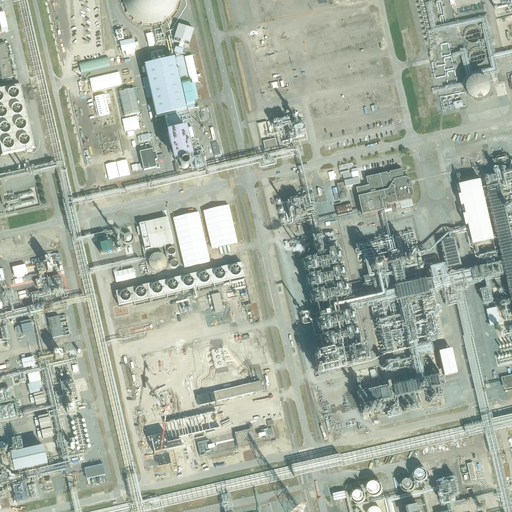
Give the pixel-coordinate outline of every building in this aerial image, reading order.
[(511,0),(508,0),(509,0),(501,2),(502,5),(506,4),(506,5),(498,7),(498,10),(508,8),(509,10),(510,12),(511,12),(511,11),(511,51),(494,55),(485,18),(435,30),(429,6),(428,6),(433,31),(428,32),(430,44),(432,44),(429,34),(483,21),(484,23),(483,24),(483,25),(480,26),(479,27),(479,28),(480,28),(482,34),(485,33),(493,70),(470,75),(465,51),(464,51),(463,51),(463,52),(463,53),(455,55),(455,57),(463,55),(468,78),(464,85),(449,88),(450,90),(463,87),(465,87),(469,80),(471,79),(471,78),(498,72),(495,61),(511,57),(511,80),(511,81),(511,82),(511,85),(511,165),(510,166),(509,162),(508,162),(508,160),(509,160),(509,157),(505,158),(505,156),(498,158),(498,160),(493,161),(493,164),(499,163),(501,170),(495,172),(496,178),(460,187),(463,196),(460,197),(462,207),(465,207),(467,216),(465,216),(467,227),(469,226),(470,229),(454,232),(451,233),(446,234),(428,251),(425,252),(425,249),(422,250),(422,251),(419,252),(419,251),(418,251),(417,249),(413,250),(412,245),(414,244),(413,240),(415,239),(413,231),(412,232),(412,230),(408,231),(407,231),(407,233),(406,233),(406,235),(390,239),(383,211),(381,211),(387,241),(385,241),(383,235),(380,235),(381,236),(378,236),(378,238),(373,240),(373,242),(376,241),(376,242),(371,243),(371,241),(366,242),(367,244),(355,247),(357,256),(363,255),(368,277),(363,278),(367,296),(364,297),(364,295),(363,294),(362,294),(360,294),(359,295),(359,296),(359,298),(352,300),(349,285),(347,286),(346,282),(347,281),(347,280),(348,280),(346,269),(344,270),(343,264),(344,264),(342,253),(339,254),(337,249),(334,232),(330,233),(330,232),(323,234),(323,233),(321,233),(319,224),(361,215),(361,213),(319,223),(312,196),(311,196),(311,197),(309,198),(302,167),(299,155),(298,155),(298,152),(301,152),(301,148),(243,161),(228,164),(198,171),(198,170),(206,168),(204,158),(203,159),(203,158),(201,148),(200,148),(199,147),(197,148),(199,147),(197,140),(195,141),(189,113),(179,115),(178,115),(165,118),(165,120),(167,120),(170,133),(167,134),(173,163),(189,159),(190,165),(193,164),(194,167),(195,167),(195,170),(196,170),(196,172),(171,177),(83,198),(73,200),(64,201),(62,202),(67,221),(69,233),(72,232),(80,267),(79,267),(86,295),(69,299),(69,301),(66,301),(40,307),(38,299),(64,293),(60,277),(54,278),(53,272),(63,270),(59,255),(31,261),(33,266),(36,266),(39,280),(36,281),(39,293),(30,296),(33,308),(22,311),(20,302),(10,304),(12,313),(6,315),(6,314),(0,315),(0,322),(5,321),(5,322),(7,322),(6,321),(27,316),(27,318),(30,317),(33,316),(34,320),(31,321),(32,325),(35,324),(39,343),(42,343),(36,316),(47,313),(46,312),(87,302),(127,478),(127,480),(126,480),(129,492),(131,502),(142,500),(139,489),(90,274),(100,272),(145,262),(148,274),(146,274),(147,276),(148,276),(151,275),(146,253),(153,251),(152,249),(145,251),(144,246),(142,246),(145,258),(100,268),(89,270),(82,241),(93,239),(101,237),(102,241),(101,241),(101,243),(102,243),(103,245),(100,246),(102,255),(111,252),(117,251),(117,249),(120,248),(118,240),(118,239),(119,239),(119,238),(118,238),(118,237),(117,238),(116,238),(116,239),(117,243),(112,244),(111,240),(105,241),(104,236),(118,233),(118,234),(124,237),(124,238),(123,239),(124,240),(124,241),(125,242),(126,242),(126,243),(127,243),(128,243),(129,243),(129,242),(130,242),(130,241),(131,241),(131,240),(132,239),(132,238),(131,237),(131,236),(130,236),(129,235),(128,235),(127,235),(126,235),(125,235),(125,236),(120,233),(120,230),(118,230),(92,236),(82,238),(77,219),(74,204),(84,201),(172,181),(229,168),(244,165),(261,161),(263,165),(263,166),(264,166),(265,166),(270,164),(271,163),(270,159),(297,153),(297,156),(298,158),(297,158),(298,160),(300,167),(302,176),(301,176),(302,178),(306,196),(307,196),(307,198),(305,199),(304,196),(302,197),(302,196),(288,199),(289,199),(287,200),(287,202),(282,203),(278,204),(278,205),(283,204),(285,212),(280,213),(280,214),(285,213),(287,222),(282,222),(282,223),(294,221),(301,220),(308,219),(312,237),(311,237),(313,244),(306,246),(305,241),(297,243),(298,248),(304,246),(304,247),(298,249),(298,250),(297,250),(297,251),(298,255),(297,256),(297,258),(301,257),(320,354),(313,355),(317,375),(319,374),(320,377),(337,373),(337,371),(343,369),(345,367),(347,367),(348,370),(367,365),(371,380),(372,383),(364,385),(362,379),(360,379),(361,386),(358,386),(358,388),(356,388),(357,394),(356,394),(359,408),(363,407),(365,417),(371,416),(372,419),(379,418),(378,414),(381,413),(381,410),(385,409),(386,414),(391,413),(391,414),(394,414),(394,412),(398,412),(397,409),(403,408),(404,413),(419,410),(418,404),(416,404),(414,395),(427,392),(429,401),(427,404),(430,406),(433,402),(437,404),(441,399),(443,398),(441,389),(445,387),(442,375),(440,375),(439,372),(436,373),(434,367),(429,368),(429,372),(426,373),(427,376),(423,377),(421,368),(424,368),(423,367),(427,366),(427,363),(423,364),(421,356),(429,354),(429,353),(432,352),(433,352),(433,351),(431,345),(430,345),(418,347),(417,348),(417,347),(416,347),(415,340),(425,338),(426,340),(428,339),(428,340),(433,338),(433,339),(437,339),(436,337),(439,337),(435,319),(431,320),(431,319),(435,318),(434,315),(433,308),(437,307),(436,305),(437,304),(435,294),(437,294),(437,292),(441,291),(443,300),(444,299),(446,307),(456,305),(481,411),(483,422),(494,420),(492,414),(490,414),(489,409),(485,393),(504,389),(503,386),(485,391),(463,291),(464,291),(463,287),(502,278),(502,276),(507,275),(509,286),(496,290),(500,309),(502,308),(505,321),(511,320),(511,325),(507,327),(507,330),(511,328),(511,330),(506,332),(508,339),(511,338),(511,344),(500,347),(501,353),(511,350),(511,0)] [(13,195),(13,197),(11,197),(12,200),(14,199),(14,200),(5,202),(0,183),(57,170),(64,201),(73,200),(27,0),(0,0),(0,33),(8,32),(1,3),(13,1),(14,3),(19,2),(56,164),(34,169),(33,166),(31,167),(32,169),(10,174),(10,172),(9,172),(8,172),(9,174),(5,175),(0,176),(0,144),(3,157),(5,157),(4,156),(34,149),(20,87),(0,90),(0,79),(1,79),(1,76),(0,76),(0,75),(1,75),(0,73),(0,72),(0,196),(1,197),(3,206),(13,204),(14,207),(22,205),(20,198),(22,197),(22,195),(14,197),(13,193),(8,194),(9,196),(13,195)] [(119,0),(120,0),(121,6),(123,11),(126,16),(129,20),(134,23),(139,26),(144,28),(150,28),(156,28),(161,26),(166,24),(171,20),(174,16),(177,12),(180,6),(181,1),(180,0),(119,0)] [(190,45),(193,31),(178,26),(174,40),(174,43),(179,44),(178,50),(175,49),(174,54),(182,56),(183,51),(182,51),(183,46),(188,47),(189,45),(190,45)] [(465,39),(466,41),(468,43),(471,44),(474,44),(476,43),(479,42),(480,39),(481,36),(481,33),(480,31),(478,28),(475,27),(472,27),(469,27),(467,29),(465,31),(464,33),(464,36),(465,39)] [(133,40),(119,43),(122,53),(125,52),(126,56),(135,54),(134,50),(136,50),(133,40)] [(0,72),(0,73),(1,75),(1,76),(1,79),(2,81),(6,80),(6,82),(13,81),(12,79),(13,78),(6,45),(5,46),(4,43),(0,44),(0,72)] [(469,60),(471,62),(473,64),(476,65),(478,65),(481,64),(483,63),(485,60),(486,58),(486,55),(485,52),(483,50),(480,48),(477,48),(474,48),(472,50),(470,52),(469,55),(469,57),(469,60)] [(151,98),(156,118),(195,109),(194,103),(198,102),(194,86),(190,87),(183,57),(179,58),(165,61),(162,51),(150,54),(153,64),(144,66),(147,78),(142,79),(146,99),(151,98)] [(192,57),(185,59),(188,71),(194,69),(192,57)] [(81,73),(110,67),(108,58),(79,64),(81,73)] [(195,71),(188,73),(191,85),(198,83),(195,71)] [(491,93),(491,91),(491,88),(491,86),(490,84),(488,83),(486,81),(484,80),(482,79),(480,79),(478,79),(476,80),(473,81),(472,82),(470,84),(469,86),(469,88),(468,91),(468,93),(469,95),(470,97),(472,99),(474,100),(476,102),(478,102),(480,102),(482,102),(484,102),(486,100),(488,99),(489,97),(491,95),(491,93)] [(139,113),(134,90),(120,93),(125,116),(139,113)] [(105,95),(94,98),(99,117),(110,115),(105,95)] [(270,133),(265,134),(266,139),(276,137),(279,147),(307,141),(302,119),(296,120),(295,114),(267,120),(270,133)] [(131,150),(137,148),(133,131),(127,132),(131,150)] [(263,142),(264,150),(277,147),(275,139),(263,142)] [(152,150),(139,153),(144,171),(157,168),(155,161),(157,161),(156,153),(153,154),(152,150)] [(361,215),(362,216),(381,211),(383,211),(391,209),(390,205),(395,204),(396,209),(401,208),(401,209),(413,206),(411,200),(410,201),(413,196),(410,181),(405,178),(402,179),(401,177),(403,177),(401,170),(389,173),(389,174),(387,175),(386,174),(365,178),(367,185),(368,185),(368,186),(355,189),(357,196),(358,196),(359,197),(357,198),(361,213),(361,215)] [(346,188),(361,185),(359,176),(344,179),(346,188)] [(346,198),(343,184),(336,185),(337,188),(336,189),(337,195),(338,194),(340,200),(346,198)] [(350,203),(335,206),(337,217),(352,214),(350,203)] [(228,206),(203,212),(211,249),(237,243),(228,206)] [(198,213),(173,219),(184,269),(210,262),(198,213)] [(174,244),(167,218),(139,225),(144,246),(145,251),(152,249),(174,244)] [(133,245),(125,246),(127,256),(134,255),(133,245)] [(166,267),(167,264),(166,261),(165,258),(163,256),(160,255),(157,255),(154,255),(152,257),(150,259),(149,262),(149,265),(149,267),(151,270),(153,272),(156,273),(159,273),(162,272),(164,270),(166,267)] [(244,277),(241,264),(116,293),(119,306),(244,277)] [(13,268),(15,278),(27,275),(25,265),(13,268)] [(133,269),(114,274),(116,283),(136,279),(133,269)] [(481,289),(485,306),(491,304),(487,288),(481,289)] [(14,292),(2,294),(4,305),(16,302),(14,292)] [(220,294),(211,295),(215,313),(224,311),(220,294)] [(497,308),(487,310),(490,326),(500,324),(497,308)] [(48,319),(50,326),(48,327),(50,334),(51,334),(52,339),(63,336),(59,317),(48,319)] [(17,327),(18,332),(22,331),(23,334),(33,332),(32,325),(31,321),(31,320),(20,323),(21,326),(17,327)] [(9,338),(6,326),(0,328),(3,340),(9,338)] [(81,511),(79,503),(77,493),(76,493),(70,465),(71,464),(69,458),(84,455),(84,453),(76,455),(76,452),(87,449),(87,451),(91,450),(84,416),(79,417),(80,417),(70,420),(76,446),(74,447),(74,446),(73,446),(72,446),(71,446),(71,447),(70,447),(69,448),(69,447),(67,446),(66,444),(66,443),(63,431),(64,430),(63,424),(61,424),(58,410),(63,409),(60,397),(63,396),(76,393),(73,381),(60,384),(61,387),(58,387),(54,369),(78,363),(77,358),(67,360),(66,357),(67,357),(66,351),(65,351),(64,350),(53,353),(53,354),(51,355),(51,352),(46,354),(47,355),(45,356),(44,353),(41,354),(39,354),(40,359),(38,360),(39,363),(38,363),(39,368),(38,368),(37,365),(35,366),(33,357),(22,360),(22,362),(20,362),(21,364),(22,364),(21,365),(21,366),(23,366),(23,368),(31,367),(32,370),(36,369),(1,377),(1,380),(5,379),(5,380),(7,379),(20,376),(21,383),(22,383),(22,384),(23,384),(25,383),(26,383),(26,382),(24,375),(42,371),(47,392),(43,393),(34,395),(30,396),(30,398),(34,397),(34,398),(30,399),(31,404),(35,403),(36,406),(46,404),(45,403),(46,402),(46,401),(45,401),(44,397),(48,396),(50,406),(18,413),(16,401),(12,402),(9,388),(0,389),(0,404),(12,402),(12,404),(0,407),(0,421),(16,418),(13,406),(15,406),(17,414),(17,415),(18,415),(20,415),(20,416),(51,409),(52,412),(50,413),(49,413),(49,414),(49,417),(50,418),(51,418),(53,418),(54,421),(50,422),(49,415),(38,417),(38,418),(34,419),(38,437),(43,436),(43,439),(54,437),(52,429),(56,428),(56,429),(54,430),(55,437),(57,436),(58,440),(57,441),(56,441),(56,442),(58,448),(60,448),(64,463),(48,467),(43,446),(12,453),(11,451),(10,451),(8,446),(5,446),(5,445),(3,446),(2,443),(0,443),(0,479),(0,481),(0,505),(1,505),(0,499),(0,495),(5,494),(4,493),(3,493),(2,490),(1,490),(0,485),(12,483),(13,487),(13,488),(14,493),(15,493),(17,503),(15,504),(15,505),(25,503),(24,502),(29,500),(25,482),(24,482),(24,480),(30,479),(30,478),(41,476),(42,480),(40,480),(41,483),(43,483),(44,488),(43,488),(44,489),(43,490),(43,492),(53,490),(52,486),(47,488),(45,483),(50,482),(50,481),(51,481),(50,478),(43,479),(42,476),(64,471),(65,478),(67,477),(73,505),(74,511),(81,511)] [(443,377),(457,374),(451,350),(438,353),(443,377)] [(509,376),(502,378),(504,386),(504,389),(504,390),(511,388),(511,375),(511,376),(510,369),(508,370),(509,376)] [(262,392),(260,382),(247,385),(213,393),(215,403),(262,392)] [(66,402),(68,412),(76,411),(75,401),(66,402)] [(297,465),(142,500),(144,511),(220,494),(230,492),(299,476),(315,472),(326,470),(331,469),(336,468),(485,433),(494,431),(511,426),(511,415),(494,420),(483,422),(332,457),(328,458),(323,459),(312,461),(297,465)] [(243,432),(235,433),(238,448),(251,445),(251,447),(254,446),(253,445),(256,444),(253,429),(248,430),(247,428),(245,429),(246,431),(245,431),(244,429),(242,430),(243,432)] [(264,433),(258,434),(259,438),(264,437),(265,439),(266,438),(266,440),(270,439),(270,438),(275,437),(273,428),(267,430),(267,429),(263,430),(263,431),(264,431),(264,433)] [(511,511),(511,508),(494,431),(485,433),(503,511),(511,511)] [(168,453),(155,456),(156,459),(155,459),(156,464),(159,463),(160,466),(171,464),(168,453)] [(471,481),(476,479),(473,463),(467,464),(471,481)] [(103,464),(84,468),(84,469),(83,470),(85,478),(87,477),(88,485),(90,484),(89,479),(105,475),(103,464)] [(438,478),(442,504),(459,501),(456,476),(438,478)] [(383,490),(383,489),(383,487),(382,486),(382,484),(380,483),(379,482),(377,481),(376,480),(375,480),(373,481),(372,481),(370,482),(369,483),(368,484),(367,485),(367,487),(366,489),(367,490),(367,492),(368,493),(369,494),(370,495),(371,496),(372,497),(374,497),(376,497),(378,496),(379,495),(380,494),(382,493),(382,492),(383,490)] [(403,485),(403,487),(403,488),(404,490),(406,491),(408,491),(409,491),(411,490),(412,489),(413,488),(413,486),(413,484),(412,482),(411,481),(409,480),(407,480),(406,481),(404,482),(403,483),(403,485)] [(35,484),(29,486),(32,499),(38,497),(35,484)] [(353,511),(348,490),(353,488),(352,486),(346,487),(346,489),(346,493),(350,511),(429,511),(426,495),(427,495),(426,492),(425,492),(425,491),(410,495),(409,491),(408,491),(409,497),(423,494),(423,496),(424,496),(427,511),(421,511),(420,505),(407,508),(408,511),(353,511)] [(367,497),(367,496),(367,494),(366,493),(366,492),(365,491),(364,490),(363,489),(361,488),(360,488),(358,488),(356,488),(355,489),(354,490),(353,491),(352,492),(351,494),(351,496),(351,497),(352,499),(352,500),(353,501),(354,502),(356,503),(357,503),(359,504),(360,504),(362,503),(363,502),(364,502),(366,500),(366,499),(367,497)] [(234,511),(233,503),(230,492),(220,494),(223,506),(224,511),(234,511)] [(344,499),(347,498),(345,492),(343,492),(336,494),(333,494),(335,501),(338,500),(344,499)] [(287,510),(287,511),(301,511),(302,496),(294,496),(294,500),(289,500),(289,502),(291,503),(291,505),(285,505),(285,510),(287,510)] [(385,500),(387,511),(394,511),(393,503),(392,503),(391,499),(385,500)] [(142,500),(131,502),(134,511),(143,511),(144,511),(142,500)] [(134,511),(131,502),(90,511),(134,511)]
